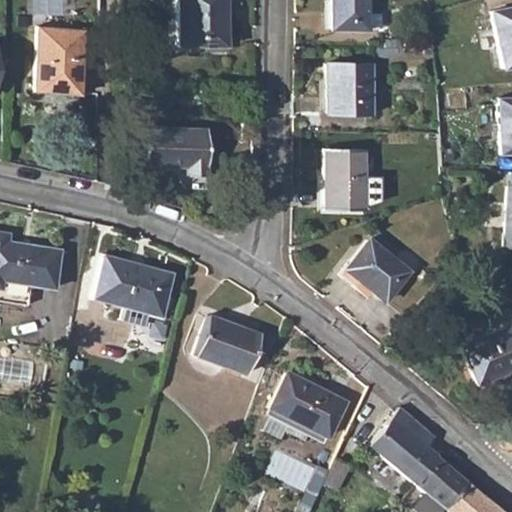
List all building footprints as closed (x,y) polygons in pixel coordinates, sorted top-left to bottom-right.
[(174,0),(173,46),(218,46),(218,9),(222,8),(221,0),(174,0)] [(327,0),(327,32),(377,33),(378,18),(363,18),(363,0),(327,0)] [(511,5),(486,10),(495,67),(511,64),(511,5)] [(81,30),(37,27),(31,90),(77,94),(81,30)] [(367,67),(320,68),(321,118),(365,118),(367,67)] [(511,100),(491,101),(492,157),(511,155),(511,100)] [(141,126),(141,164),(182,165),(182,174),(202,173),(203,127),(141,126)] [(321,151),(320,211),(360,211),(360,151),(321,151)] [(511,171),(504,171),(503,187),(511,187),(511,171)] [(511,187),(503,187),(500,187),(496,246),(511,246),(511,187)] [(5,232),(0,230),(0,291),(24,295),(26,284),(50,288),(56,248),(4,240),(5,232)] [(362,240),(339,269),(378,302),(401,272),(362,240)] [(99,255),(88,297),(155,315),(167,273),(99,255)] [(0,300),(23,304),(24,295),(0,291),(0,300)] [(201,316),(185,356),(239,378),(254,336),(201,316)] [(511,323),(455,349),(473,388),(511,371),(511,323)] [(279,370),(261,405),(321,435),(338,400),(279,370)] [(396,406),(363,445),(407,482),(432,453),(423,445),(431,436),(396,406)] [(432,453),(407,482),(438,508),(461,481),(432,455),(433,454),(432,453)] [(327,458),(316,482),(330,489),(342,465),(327,458)] [(461,481),(438,508),(442,511),(506,511),(503,509),(506,505),(501,501),(494,509),(461,481)]
